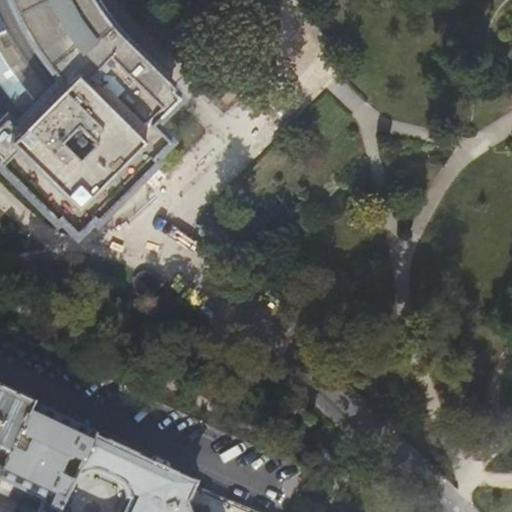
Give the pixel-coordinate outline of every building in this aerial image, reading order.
[(0,0),(0,170),(47,218),(50,215),(67,231),(83,215),(87,218),(146,157),(143,154),(159,138),(143,121),(169,94),(161,88),(164,85),(137,60),(105,25),(88,2),(86,0),(0,0)] [(170,285),(170,281),(170,278),(167,273),(165,270),(158,268),(154,268),(152,269),(149,271),(146,274),(144,277),(144,283),(146,287),(150,292),(153,293),(157,294),(161,293),(163,292),(166,290),(170,285)] [(0,395),(0,468),(28,409),(0,395)] [(312,422),(289,404),(286,408),(308,427),(312,422)] [(59,423),(28,409),(0,468),(0,484),(44,504),(39,511),(56,511),(73,478),(92,439),(59,423)] [(170,476),(92,439),(73,478),(83,483),(87,479),(90,478),(96,478),(120,488),(123,490),(127,496),(127,498),(127,504),(131,506),(128,511),(187,511),(193,487),(170,476)] [(246,511),(193,487),(187,511),(246,511)]
